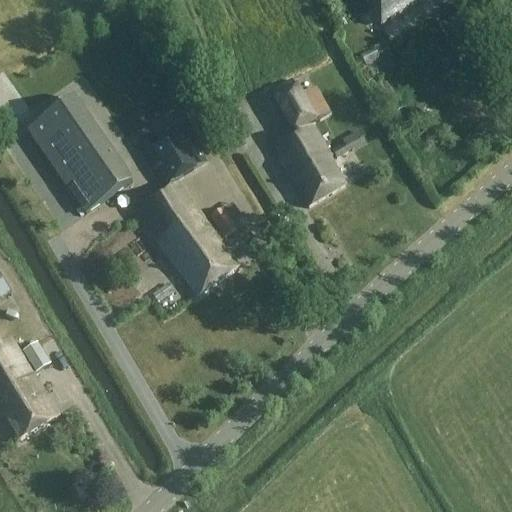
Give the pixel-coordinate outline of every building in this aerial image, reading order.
[(363,0),(381,28),(425,1),(424,0),(363,0)] [(128,58),(107,74),(142,122),(163,106),(128,58)] [(301,99),(291,82),(270,93),(294,137),(312,127),(331,116),(315,90),(301,99)] [(27,133),(85,216),(133,183),(75,100),(27,133)] [(328,161),(331,160),(312,127),(294,137),(271,150),(290,180),(290,179),(308,210),(345,189),(328,161)] [(133,212),(135,214),(198,300),(238,271),(176,182),(204,165),(186,133),(162,149),(157,140),(140,150),(164,193),(149,202),(133,212)] [(331,152),(337,162),(348,156),(365,146),(358,133),(339,142),(341,146),(331,152)] [(221,211),(209,218),(226,241),(237,233),(221,211)] [(108,262),(144,245),(130,216),(70,244),(81,269),(105,258),(108,262)] [(11,341),(2,347),(0,343),(0,417),(2,419),(4,418),(20,443),(58,418),(48,399),(46,400),(38,386),(37,386),(11,341)] [(23,353),(36,375),(50,367),(38,344),(23,353)]
